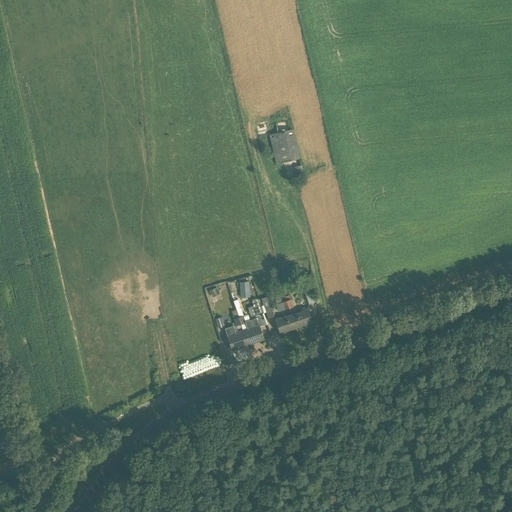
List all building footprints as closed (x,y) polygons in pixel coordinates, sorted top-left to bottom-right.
[(300,161),(293,130),(276,134),(283,165),(300,161)] [(241,300),(250,299),(249,283),(240,284),(241,300)] [(217,287),(210,291),(213,298),(220,294),(217,287)] [(309,304),(314,302),(310,291),(305,292),(309,304)] [(273,317),(266,297),(261,299),(268,319),(273,317)] [(241,323),(243,331),(248,344),(259,340),(259,341),(264,339),(257,318),(252,319),(249,320),(248,314),(243,316),(238,299),(233,301),(239,317),(241,323)] [(262,314),(257,299),(252,301),(256,315),(262,314)] [(285,310),(282,303),(276,305),(279,312),(285,310)] [(292,315),(296,328),(307,324),(308,325),(313,323),(308,309),(303,310),(303,311),(292,315)] [(296,328),(292,315),(281,319),(280,318),(275,320),(280,334),(285,332),(296,328)] [(221,317),(216,319),(219,329),(224,327),(221,317)] [(248,344),(243,331),(241,323),(239,317),(234,319),(236,325),(225,328),(227,336),(232,350),(237,349),(237,348),(248,344)] [(0,469),(16,466),(13,453),(3,455),(1,447),(11,445),(8,432),(9,432),(6,422),(0,423),(0,469)]
